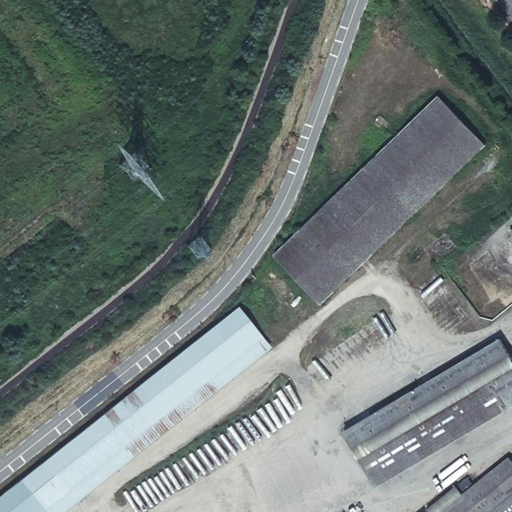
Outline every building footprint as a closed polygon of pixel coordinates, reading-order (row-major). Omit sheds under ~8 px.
[(491,153),(443,104),(278,263),(326,312),(491,153)] [(0,511),(55,511),(266,345),(242,315),(0,508),(0,511)] [(348,349),(360,346),(358,339),(359,338),(358,332),(345,336),(348,349)] [(266,345),(55,511),(79,511),(275,356),(266,345)] [(511,358),(505,347),(348,440),(374,485),(511,403),(511,358)] [(511,403),(374,485),(381,496),(511,418),(511,403)] [(511,462),(508,457),(462,495),(441,511),(487,511),(511,492),(511,462)] [(441,511),(462,495),(455,486),(432,504),(428,499),(416,508),(418,511),(422,511),(425,509),(427,511),(441,511)] [(511,511),(511,492),(487,511),(511,511)]
